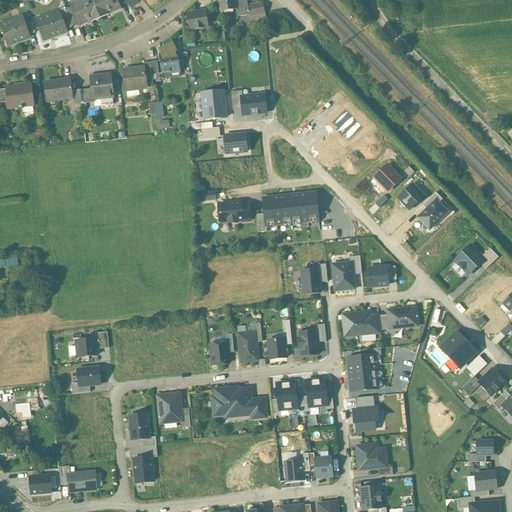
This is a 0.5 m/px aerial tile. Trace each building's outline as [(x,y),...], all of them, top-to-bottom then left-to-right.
[(79,0),(69,4),(71,7),(78,25),(120,8),(120,7),(117,0),(79,0)] [(139,2),(136,0),(125,0),(128,3),(131,8),(139,2)] [(219,0),(221,12),(236,10),(237,17),(249,15),(248,7),(246,0),(219,0)] [(30,2),(24,4),(27,12),(33,10),(30,2)] [(248,7),(249,15),(249,17),(265,14),(263,4),(248,7)] [(78,25),(71,7),(65,9),(71,28),(78,25)] [(71,28),(65,9),(59,11),(65,30),(71,28)] [(59,11),(36,19),(44,41),(67,33),(65,30),(59,11)] [(205,11),(187,14),(190,31),(208,28),(205,11)] [(265,14),(249,17),(251,24),(266,21),(265,14)] [(13,20),(0,25),(0,26),(7,46),(30,38),(29,35),(24,23),(15,27),(13,20)] [(30,21),(24,23),(29,35),(35,33),(30,21)] [(173,43),(159,50),(161,56),(160,56),(162,74),(180,71),(177,54),(176,54),(176,53),(177,52),(173,43)] [(157,61),(151,62),(152,75),(159,74),(157,61)] [(151,62),(143,63),(144,67),(145,76),(152,75),(151,62)] [(144,67),(124,70),(127,92),(147,89),(145,76),(144,67)] [(111,75),(90,77),(91,88),(92,98),(93,98),(94,100),(114,97),(111,75)] [(70,80),(44,83),(47,102),(56,101),(55,100),(72,98),(73,98),(72,91),(70,80)] [(31,84),(5,87),(5,89),(7,102),(8,110),(34,107),(31,84)] [(91,88),(79,90),(81,104),(94,102),(94,100),(93,98),(92,98),(91,88)] [(79,90),(72,91),(73,98),(72,98),(73,105),(81,104),(79,90)] [(200,93),(203,120),(226,117),(223,90),(200,93)] [(238,96),(240,118),(267,115),(265,94),(238,96)] [(167,121),(159,122),(160,129),(168,129),(167,121)] [(212,122),(200,123),(200,137),(219,136),(219,127),(212,127),(212,122)] [(71,133),(75,141),(82,136),(78,129),(71,133)] [(223,134),(225,154),(248,152),(246,132),(223,134)] [(386,165),(373,178),(387,193),(401,179),(386,165)] [(412,182),(395,198),(409,212),(426,196),(412,182)] [(199,193),(200,201),(215,200),(215,192),(199,193)] [(264,216),(265,227),(267,226),(319,222),(316,192),(262,198),(264,216)] [(427,211),(418,219),(429,231),(447,213),(438,205),(442,201),(436,194),(423,207),(427,211)] [(219,204),(221,224),(252,220),(250,201),(219,204)] [(264,216),(257,216),(259,232),(267,231),(267,226),(265,227),(264,216)] [(470,244),(453,261),(468,277),(480,264),(485,260),(482,256),(470,244)] [(489,250),(482,256),(485,260),(480,264),(485,269),(497,258),(489,250)] [(331,264),(334,292),(356,290),(353,262),(331,264)] [(394,266),(386,267),(387,279),(395,278),(394,266)] [(386,267),(367,269),(369,288),(388,286),(387,279),(386,267)] [(300,271),(302,294),(321,293),(319,270),(300,271)] [(511,294),(502,304),(511,314),(511,294)] [(417,307),(386,310),(386,316),(387,329),(388,332),(419,329),(417,307)] [(340,314),(343,337),(381,334),(380,330),(379,317),(378,314),(372,314),(372,310),(340,314)] [(386,316),(379,317),(380,330),(387,329),(386,316)] [(281,323),(282,340),(285,340),(285,345),(291,345),(289,321),(281,323)] [(255,333),(256,343),(262,342),(260,325),(252,325),(253,333),(255,333)] [(314,326),(314,332),(316,332),(317,342),(325,342),(323,325),(314,326)] [(467,341),(456,330),(438,348),(449,360),(467,341)] [(91,333),(91,340),(96,340),(97,348),(108,347),(106,332),(91,333)] [(314,332),(298,334),(299,339),(299,340),(300,349),(301,357),(318,355),(318,351),(317,342),(316,332),(314,332)] [(253,333),(238,335),(241,363),(258,361),(256,343),(255,333),(253,333)] [(227,344),(228,353),(234,353),(232,335),(226,335),(227,344)] [(91,340),(76,342),(78,358),(97,356),(97,348),(96,340),(91,340)] [(282,340),(268,341),(270,360),(287,358),(285,345),(285,340),(282,340)] [(479,353),(467,341),(449,360),(461,371),(479,353)] [(210,346),(212,366),(229,364),(228,353),(227,344),(210,346)] [(363,358),(346,359),(350,393),(380,390),(377,357),(380,357),(380,350),(362,352),(363,358)] [(477,355),(465,368),(474,376),(486,363),(477,355)] [(99,368),(77,370),(79,387),(101,385),(99,368)] [(506,382),(493,369),(478,383),(491,397),(506,382)] [(314,380),(317,410),(326,409),(327,411),(333,411),(332,395),(324,396),(323,379),(314,380)] [(317,410),(314,380),(305,381),(307,398),(302,398),(303,413),(311,413),(310,410),(317,410)] [(284,383),(287,413),(296,412),(296,414),(303,413),(302,398),(294,399),(293,382),(284,383)] [(287,413),(284,383),(275,384),(277,401),(271,401),(273,416),(280,416),(280,413),(287,413)] [(232,389),(215,391),(216,398),(212,398),(214,416),(230,415),(233,417),(238,416),(240,414),(240,412),(251,411),(252,411),(251,401),(250,389),(232,391),(232,389)] [(49,390),(40,391),(41,399),(50,398),(49,390)] [(37,397),(31,398),(31,394),(28,394),(27,392),(15,394),(15,401),(27,399),(28,405),(28,412),(39,411),(37,397)] [(180,394),(157,396),(160,424),(182,422),(183,422),(181,410),(180,394)] [(511,395),(501,406),(511,417),(511,395)] [(373,398),(356,400),(357,411),(352,412),(354,433),(376,431),(373,398)] [(264,400),(251,401),(252,411),(251,411),(252,419),(266,418),(264,400)] [(189,409),(181,410),(183,422),(182,422),(183,428),(191,427),(189,409)] [(128,416),(131,440),(150,438),(148,414),(128,416)] [(476,440),(476,456),(493,456),(493,440),(476,440)] [(355,447),(358,471),(388,468),(386,448),(376,449),(375,445),(355,447)] [(302,462),(284,463),(285,483),(303,481),(303,473),(309,472),(308,454),(301,455),(302,462)] [(330,455),(314,457),(315,478),(331,477),(330,455)] [(134,483),(154,481),(152,456),(132,458),(134,483)] [(69,467),(59,468),(61,486),(69,485),(68,475),(70,475),(69,467)] [(474,473),(476,491),(497,489),(495,471),(474,473)] [(70,475),(68,475),(69,485),(70,493),(96,490),(95,472),(70,475)] [(30,477),(31,494),(51,493),(50,476),(30,477)] [(359,487),(361,510),(382,508),(379,485),(359,487)] [(468,511),(499,511),(498,500),(468,502),(468,511)] [(316,503),(317,511),(339,511),(339,501),(316,503)]
